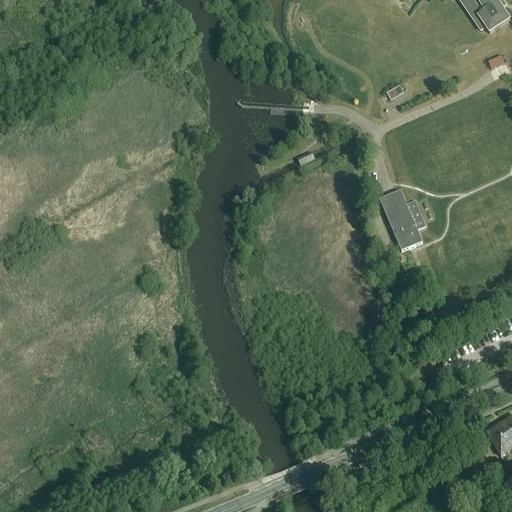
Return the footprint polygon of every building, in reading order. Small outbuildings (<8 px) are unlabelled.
[(458,0),(481,33),(486,30),(490,36),(510,22),(498,5),(506,0),(458,0)] [(501,58),(488,64),(492,72),(504,66),(501,58)] [(400,88),(387,94),(391,102),(404,95),(400,88)] [(297,162),(301,171),(315,164),(311,155),(297,162)] [(401,194),(381,203),(402,253),(423,245),(417,232),(426,228),(415,203),(406,207),(401,194)] [(511,418),(486,436),(501,460),(511,452),(511,418)]
